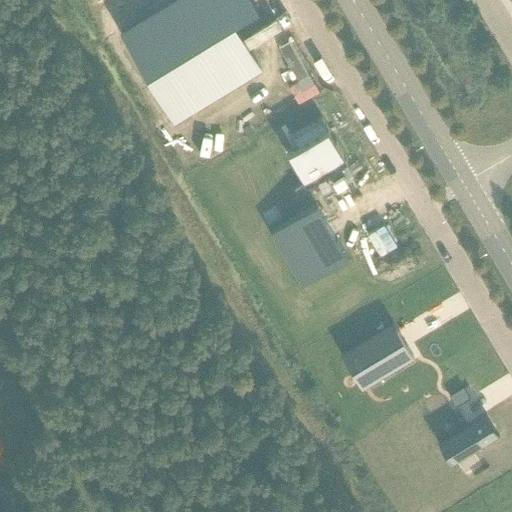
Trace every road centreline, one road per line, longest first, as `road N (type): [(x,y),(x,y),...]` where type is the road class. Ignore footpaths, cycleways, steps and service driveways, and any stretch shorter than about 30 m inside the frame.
road 1 (unclassified): [(511,353),(299,0)]
road 2 (primary): [(462,184),(352,0)]
road 3 (track): [(5,351),(102,511)]
